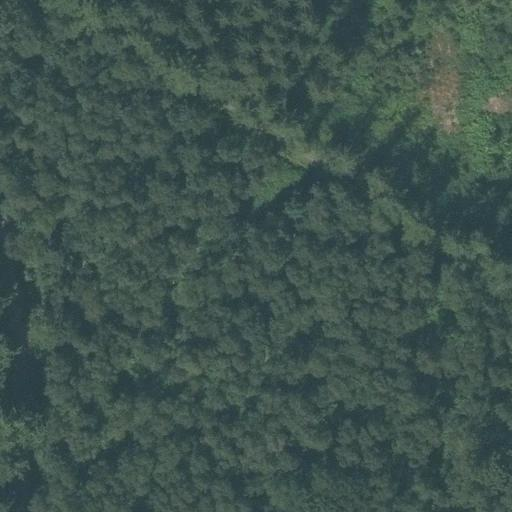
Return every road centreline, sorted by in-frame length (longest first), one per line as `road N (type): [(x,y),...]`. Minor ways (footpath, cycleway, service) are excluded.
road 1 (track): [(56,0),(511,293)]
road 2 (unclassified): [(18,511),(18,360),(0,249)]
